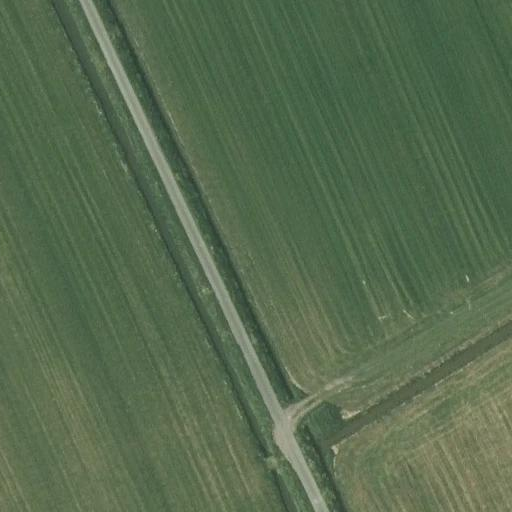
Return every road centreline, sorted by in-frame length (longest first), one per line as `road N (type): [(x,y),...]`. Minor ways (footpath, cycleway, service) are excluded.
road 1 (unclassified): [(318,511),(80,0)]
road 2 (track): [(511,284),(278,426)]
